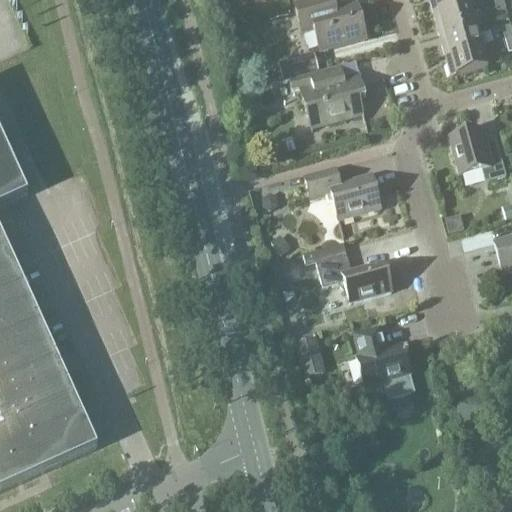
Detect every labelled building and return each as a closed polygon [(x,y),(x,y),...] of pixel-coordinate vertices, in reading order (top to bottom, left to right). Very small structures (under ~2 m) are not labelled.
[(319,54),(365,41),(356,6),(336,12),(332,0),(323,0),(294,8),(299,24),(310,21),(319,54)] [(428,0),(433,17),(470,7),(467,0),(428,0)] [(497,13),(505,11),(502,0),(494,0),(493,0),(497,13)] [(439,38),(476,28),(470,7),(433,17),(439,38)] [(505,42),(511,40),(511,35),(510,27),(501,29),(505,42)] [(444,59),(481,49),(476,28),(439,38),(444,59)] [(481,49),(444,59),(450,80),(487,70),(481,49)] [(313,55),(277,65),(281,82),(317,72),(313,55)] [(345,88),(343,81),(339,69),(309,77),(311,87),(300,91),(312,134),(364,119),(359,103),(365,101),(360,84),(345,88)] [(495,142),(483,145),(480,131),(448,140),(458,179),(481,173),(484,185),(505,179),(495,142)] [(0,495),(96,453),(71,397),(76,395),(67,377),(63,379),(0,238),(0,210),(28,197),(0,135),(0,495)] [(337,224),(380,213),(370,179),(338,187),(334,173),(303,181),(309,204),(325,200),(327,207),(332,206),(337,224)] [(442,259),(473,252),(470,239),(439,245),(442,259)] [(511,240),(493,245),(502,277),(511,274),(511,240)] [(350,275),(346,259),(342,248),(302,259),(305,270),(315,267),(322,292),(343,286),(349,307),(391,295),(383,266),(350,275)] [(408,378),(409,377),(401,348),(381,354),(375,332),(353,339),(359,360),(355,361),(363,390),(383,384),(387,398),(391,400),(409,396),(412,391),(408,378)] [(328,453),(341,449),(339,439),(325,443),(328,453)]
